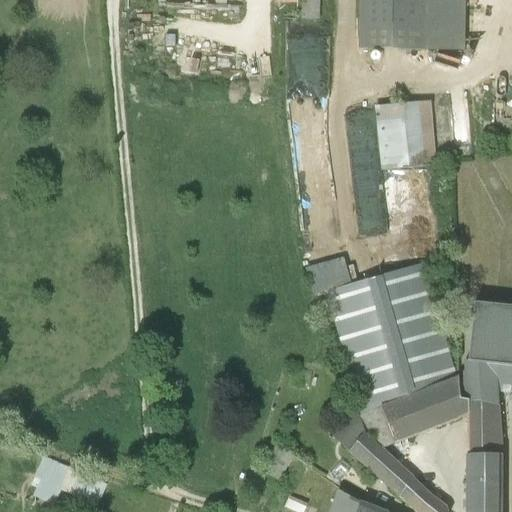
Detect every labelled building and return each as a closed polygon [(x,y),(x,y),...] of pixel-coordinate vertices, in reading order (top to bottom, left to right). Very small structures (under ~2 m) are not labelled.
[(305,21),(319,21),(320,0),(301,0),(301,20),(305,20),(305,21)] [(358,0),(357,50),(464,52),(464,0),(358,0)] [(430,102),(374,107),(380,172),(383,171),(384,199),(404,198),(402,169),(435,166),(430,102)] [(498,407),(462,401),(459,401),(458,377),(422,264),(357,283),(352,269),(346,271),(343,258),(304,269),(312,296),(325,293),(358,408),(331,438),(412,511),(446,511),(446,507),(428,493),(382,449),(466,417),(465,511),(500,511),(502,456),(498,407)] [(462,401),(498,407),(497,392),(511,393),(511,307),(473,304),(462,401)] [(169,388),(151,390),(154,410),(171,407),(169,388)] [(275,447),(261,472),(270,477),(278,481),(285,467),(291,470),(283,486),(293,491),(306,467),(292,456),(275,447)] [(39,483),(32,498),(54,507),(61,492),(97,508),(107,486),(43,458),(33,480),(39,483)] [(337,490),(328,511),(355,511),(360,502),(337,490)] [(290,497),(285,507),(295,511),(298,511),(302,503),(290,497)] [(381,511),(360,502),(355,511),(381,511)]
